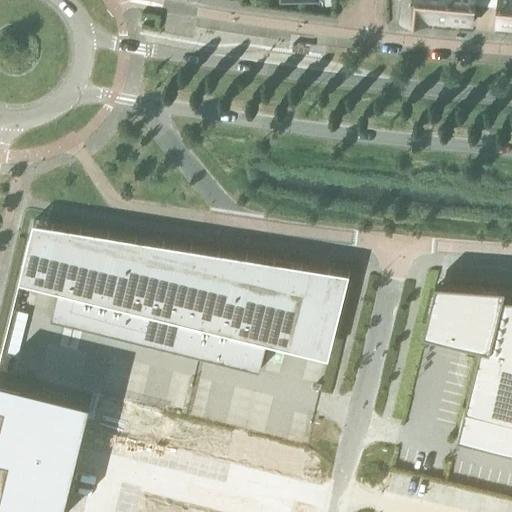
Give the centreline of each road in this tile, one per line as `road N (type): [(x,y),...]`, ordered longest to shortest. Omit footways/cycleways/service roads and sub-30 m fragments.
road 1 (secondary): [(511,95),(281,71),(82,35)]
road 2 (secondary): [(148,103),(511,148)]
road 3 (unknown): [(360,405),(54,324)]
road 4 (unclassified): [(148,103),(238,223),(397,244)]
road 5 (unclassified): [(397,244),(334,511)]
road 6 (residential): [(368,36),(199,11)]
road 7 (residential): [(511,50),(368,36)]
